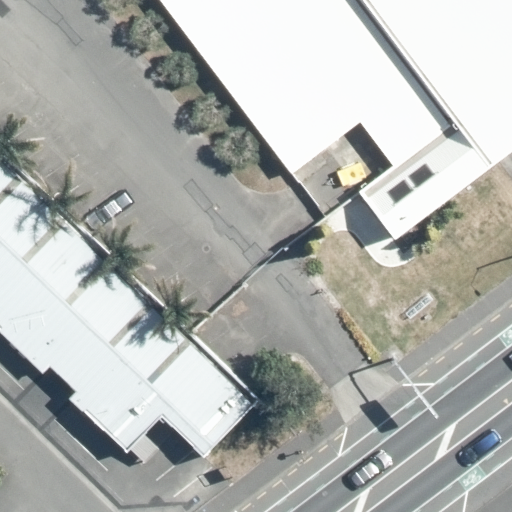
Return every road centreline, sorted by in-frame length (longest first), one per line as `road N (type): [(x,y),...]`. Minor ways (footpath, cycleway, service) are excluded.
road 1 (secondary): [(287,511),(511,341)]
road 2 (secondary): [(511,433),(409,511)]
